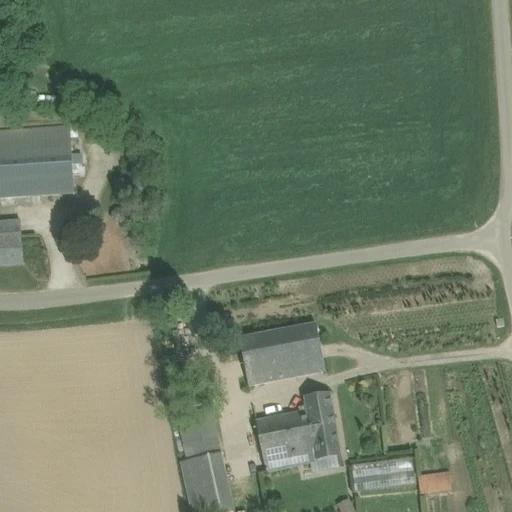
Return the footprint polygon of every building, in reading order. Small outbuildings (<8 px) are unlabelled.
[(0,198),(1,209),(17,208),(16,199),(75,195),(73,166),(83,166),(82,155),(72,156),(70,127),(0,131),(0,198)] [(116,182),(116,195),(145,194),(144,181),(116,182)] [(111,219),(114,224),(121,225),(126,221),(126,214),(123,210),(117,209),(112,213),(111,219)] [(0,265),(22,264),(20,235),(0,236),(0,233),(0,265)] [(239,340),(249,389),(326,372),(316,325),(239,340)] [(237,351),(234,342),(223,345),(226,355),(237,351)] [(315,462),(340,457),(330,395),(304,399),(306,407),(299,408),(300,413),(256,421),(266,474),(315,465),(315,462)] [(204,412),(202,400),(181,404),(184,416),(204,412)] [(188,462),(184,463),(193,511),(209,511),(238,506),(222,425),(182,434),(188,462)] [(354,494),(415,486),(413,460),(351,467),(354,494)] [(422,495),(452,492),(450,474),(420,478),(422,495)]
